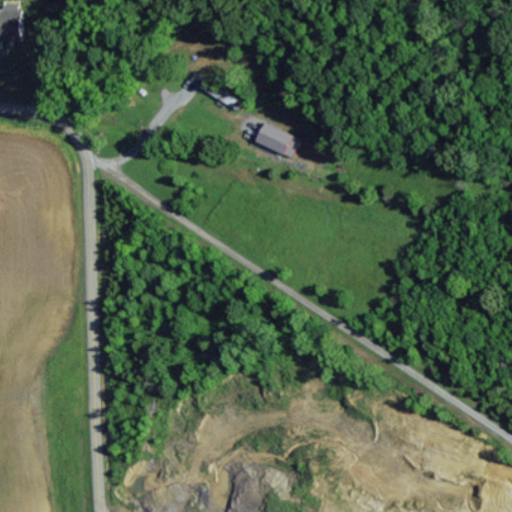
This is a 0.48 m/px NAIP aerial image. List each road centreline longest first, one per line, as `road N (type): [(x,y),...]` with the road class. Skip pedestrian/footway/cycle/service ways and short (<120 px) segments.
road 1 (tertiary): [(98,511),(87,178)]
road 2 (tertiary): [(87,178),(80,149),(57,117),(0,106)]
